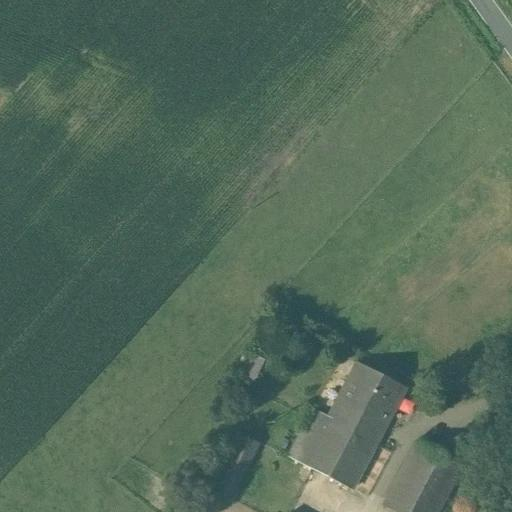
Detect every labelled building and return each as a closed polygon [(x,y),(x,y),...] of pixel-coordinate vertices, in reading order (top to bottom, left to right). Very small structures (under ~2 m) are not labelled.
[(246,352),(235,374),(253,382),(263,360),(246,352)] [(356,363),(336,403),(384,428),(405,389),(356,363)] [(374,446),(384,428),(336,403),(328,417),(303,464),(351,490),(374,446)] [(303,464),(328,417),(313,409),(288,456),(303,464)] [(258,444),(237,433),(208,488),(229,499),(258,444)] [(415,443),(383,506),(393,511),(439,511),(462,467),(415,443)] [(390,454),(374,446),(351,490),(368,496),(390,454)]
